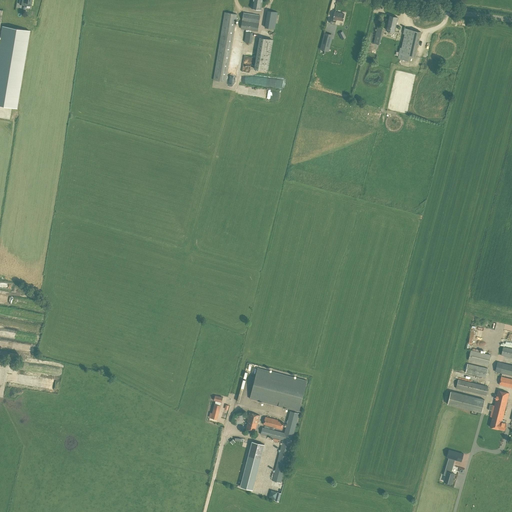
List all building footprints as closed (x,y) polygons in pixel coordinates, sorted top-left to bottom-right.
[(261,9),(262,0),(252,0),(251,8),(261,9)] [(274,29),(277,12),(268,10),(265,27),(274,29)] [(226,82),(237,14),(224,12),(213,80),(226,82)] [(332,18),(330,23),(335,24),(336,19),(343,21),(344,14),(334,12),(333,18),(332,18)] [(257,31),(260,15),(243,13),(241,29),(246,29),(244,42),(251,43),(253,33),(251,33),(251,30),(257,31)] [(395,31),(396,25),(397,22),(398,17),(389,15),(386,29),(388,30),(388,32),(388,33),(390,33),(392,33),(392,30),(395,31)] [(0,105),(17,108),(30,30),(2,26),(0,37),(0,105)] [(383,28),(377,27),(374,43),(380,45),(383,28)] [(415,57),(421,32),(404,28),(403,34),(404,34),(401,48),(400,47),(397,58),(410,61),(411,56),(415,57)] [(324,34),(320,49),(328,51),(332,37),(324,34)] [(268,71),(269,64),(273,40),(259,37),(255,64),(254,69),(268,71)] [(511,357),(511,348),(503,346),(501,355),(511,357)] [(488,365),(491,355),(470,350),(468,360),(488,365)] [(511,375),(511,365),(502,363),(497,361),(495,371),(500,372),(511,375)] [(485,377),(488,368),(467,363),(465,373),(485,377)] [(299,411),(307,380),(258,368),(250,398),(299,411)] [(511,387),(511,378),(501,376),(499,382),(499,384),(511,387)] [(486,395),(488,386),(458,379),(455,388),(486,395)] [(502,419),(509,392),(498,390),(494,405),(490,404),(488,409),(493,410),(491,417),(492,417),(490,426),(499,429),(504,430),(506,423),(504,422),(504,420),(502,419)] [(481,412),(484,399),(451,391),(448,404),(481,412)] [(217,419),(220,408),(221,405),(214,404),(214,406),(212,413),(210,412),(209,417),(217,419)] [(280,482),(299,413),(290,411),(284,434),(262,428),(261,435),(273,438),(283,440),(273,480),(280,482)] [(255,430),(257,423),(258,423),(260,415),(249,412),(247,421),(248,421),(246,428),(255,430)] [(282,429),(283,422),(278,420),(278,419),(265,416),(263,425),(282,429)] [(252,441),(240,486),(252,489),(264,444),(252,441)] [(447,460),(455,457),(452,452),(445,455),(447,460)] [(451,483),(454,473),(448,472),(450,468),(446,467),(445,471),(446,471),(444,481),(451,483)] [(275,499),(277,492),(271,490),(269,497),(275,499)]
